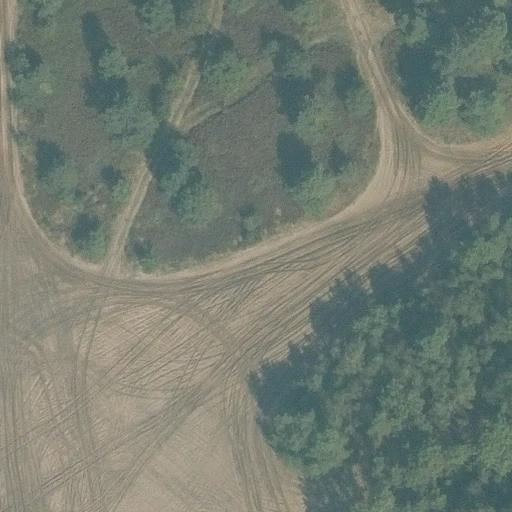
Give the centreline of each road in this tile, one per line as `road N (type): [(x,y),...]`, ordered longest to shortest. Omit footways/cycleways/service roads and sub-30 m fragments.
road 1 (track): [(424,0),(165,140),(32,448)]
road 2 (track): [(511,151),(340,249),(0,468)]
road 3 (track): [(356,31),(424,201)]
